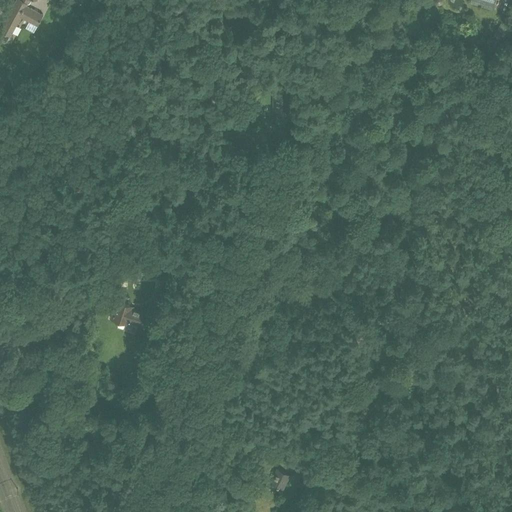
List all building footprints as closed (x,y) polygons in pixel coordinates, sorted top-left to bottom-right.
[(0,31),(0,38),(6,41),(9,35),(10,36),(21,16),(29,20),(25,27),(33,32),(43,14),(26,5),(28,0),(15,0),(0,27),(0,29),(1,30),(0,31)] [(468,0),(468,2),(493,8),(494,0),(468,0)] [(503,22),(505,13),(493,11),(491,20),(503,22)] [(495,37),(503,41),(511,28),(507,26),(506,27),(501,24),(495,34),(496,34),(495,37)] [(287,104),(287,96),(273,96),(273,116),(286,116),(285,104),(287,104)] [(113,279),(137,279),(137,264),(113,264),(113,279)] [(135,295),(136,303),(145,302),(144,294),(135,295)] [(128,320),(140,325),(145,313),(128,307),(129,305),(116,300),(110,318),(127,324),(128,320)] [(225,470),(237,482),(245,473),(233,462),(225,470)] [(270,482),(282,488),(290,475),(277,468),(270,482)]
